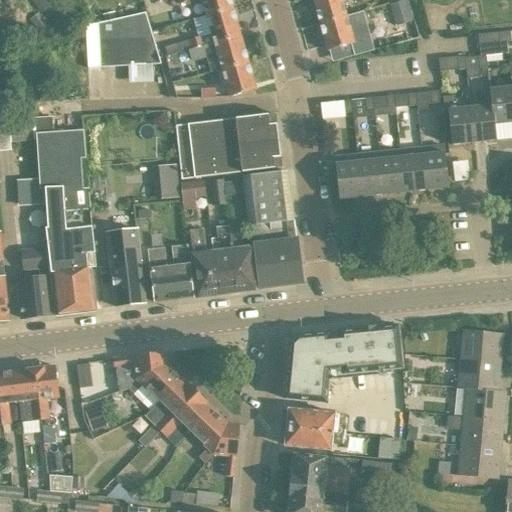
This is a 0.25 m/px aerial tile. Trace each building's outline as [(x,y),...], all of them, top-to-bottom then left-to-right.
[(44,0),(29,0),(40,13),(49,7),(44,0)] [(201,0),(206,16),(232,9),(232,6),(230,0),(201,0)] [(313,0),(317,11),(316,11),(318,20),(319,20),(320,24),(346,17),(341,0),(313,0)] [(396,44),(418,38),(413,20),(411,21),(406,1),(389,5),(394,23),(390,24),(392,32),(396,44)] [(211,34),(178,43),(181,52),(188,50),(214,43),(240,36),(232,9),(206,16),(211,34)] [(38,13),(29,19),(40,35),(49,29),(38,13)] [(153,38),(155,37),(148,13),(140,15),(140,13),(103,21),(104,22),(97,24),(99,67),(100,67),(128,66),(128,83),(153,82),(152,64),(153,64),(160,64),(155,45),(153,38)] [(321,26),(320,26),(322,35),(323,35),(328,52),(354,44),(353,43),(377,37),(375,28),(351,35),(346,17),(320,24),(321,26)] [(477,35),(479,45),(507,42),(511,42),(509,32),(477,35)] [(214,43),(188,50),(189,51),(192,63),(207,59),(211,73),(221,70),(248,63),(247,60),(248,60),(245,51),(245,52),(240,36),(214,43)] [(480,56),(479,56),(479,57),(486,56),(508,54),(507,42),(479,45),(480,56)] [(466,70),(465,70),(466,79),(480,78),(479,69),(487,68),(486,56),(479,57),(479,56),(465,58),(466,70)] [(466,70),(465,58),(465,57),(457,58),(438,60),(440,72),(458,70),(465,70),(466,70)] [(248,63),(221,70),(229,98),(256,90),(248,63)] [(489,90),(490,105),(490,106),(491,105),(493,125),(495,125),(511,123),(511,95),(511,88),(510,78),(511,88),(489,90)] [(200,89),(201,99),(215,98),(214,89),(200,89)] [(430,92),(431,105),(439,104),(438,91),(430,92)] [(407,95),(409,107),(417,106),(415,94),(407,95)] [(394,96),(386,97),(387,109),(395,108),(394,96)] [(474,143),(470,107),(455,109),(454,96),(442,98),(443,110),(447,110),(451,146),(474,143)] [(366,111),(374,111),(373,98),(364,99),(366,111)] [(351,100),(343,101),(344,114),(352,113),(351,100)] [(490,105),(470,107),(474,143),(496,141),(495,125),(493,125),(491,105),(490,106),(490,105)] [(275,114),(175,127),(182,181),(282,168),(275,114)] [(48,247),(50,268),(55,315),(96,310),(91,269),(96,268),(95,254),(84,132),(53,134),(51,117),(34,118),(33,118),(35,136),(37,135),(40,180),(43,205),(46,205),(47,228),(45,229),(47,247),(48,247)] [(34,136),(35,136),(33,118),(14,120),(14,121),(0,122),(0,151),(10,151),(10,142),(34,141),(34,136)] [(443,145),(421,148),(425,191),(448,188),(443,145)] [(421,148),(399,150),(404,193),(425,191),(421,148)] [(399,150),(378,152),(382,195),(404,193),(399,150)] [(378,152),(356,155),(361,198),(382,195),(378,152)] [(361,198),(356,155),(334,157),(339,200),(361,198)] [(458,160),(459,180),(473,179),(472,159),(458,160)] [(288,173),(244,178),(250,234),(253,234),(260,289),(301,284),(288,173)] [(18,206),(43,205),(40,180),(16,181),(18,206)] [(223,180),(209,182),(211,207),(225,206),(223,180)] [(179,188),(155,191),(156,203),(180,200),(179,188)] [(341,253),(367,253),(367,224),(342,224),(341,253)] [(241,225),(229,226),(237,292),(256,289),(251,250),(244,251),(241,225)] [(213,254),(212,254),(217,294),(237,292),(229,226),(216,228),(217,238),(211,239),(213,254)] [(217,294),(212,254),(206,255),(203,229),(190,231),(198,296),(217,294)] [(110,267),(115,307),(145,304),(137,236),(124,238),(127,257),(132,257),(133,264),(110,267)] [(0,321),(9,321),(0,240),(0,321)] [(173,267),(170,267),(173,300),(193,298),(187,246),(171,248),(173,267)] [(23,271),(50,268),(48,247),(47,247),(20,251),(23,271)] [(173,300),(170,267),(166,268),(164,248),(147,250),(153,302),(173,300)] [(17,280),(22,319),(53,316),(48,277),(17,280)] [(284,401),(326,404),(328,374),(342,372),(342,375),(401,368),(396,326),(378,328),(378,326),(355,329),(356,331),(338,333),(338,335),(328,336),(328,334),(296,338),(289,345),(284,401)] [(463,331),(460,360),(500,364),(503,335),(463,331)] [(136,380),(135,377),(161,374),(168,367),(166,365),(165,353),(113,359),(113,360),(114,368),(115,368),(119,392),(127,388),(136,380)] [(460,360),(457,389),(498,393),(498,392),(500,364),(460,360)] [(76,367),(79,388),(92,387),(89,365),(76,367)] [(55,367),(35,370),(41,421),(50,419),(47,399),(59,398),(55,367)] [(159,403),(160,403),(182,381),(168,367),(161,374),(135,377),(136,380),(127,388),(134,395),(142,386),(159,403)] [(35,370),(15,372),(19,403),(30,401),(32,422),(41,421),(35,370)] [(15,372),(0,373),(0,411),(2,426),(11,425),(8,404),(19,403),(15,372)] [(154,426),(160,432),(199,394),(189,386),(188,387),(182,381),(160,403),(159,403),(168,411),(154,426)] [(465,391),(462,419),(503,422),(506,393),(498,392),(498,393),(457,389),(457,390),(465,391)] [(181,424),(190,433),(213,410),(207,404),(208,403),(199,394),(160,432),(175,447),(186,436),(178,427),(181,424)] [(101,406),(90,410),(97,430),(107,427),(101,406)] [(212,455),(215,455),(218,429),(225,422),(213,410),(190,433),(206,449),(198,458),(204,464),(212,455)] [(282,433),(282,440),(286,443),(286,446),(329,450),(330,443),(330,441),(335,442),(335,444),(344,445),(347,417),(333,415),(289,411),(287,431),(282,433)] [(462,419),(460,448),(500,451),(503,422),(462,419)] [(218,429),(215,455),(228,457),(226,477),(234,478),(239,426),(227,424),(225,422),(218,429)] [(62,440),(59,423),(48,424),(50,442),(62,440)] [(380,438),(378,458),(399,460),(401,440),(380,438)] [(500,451),(460,448),(457,476),(498,480),(500,451)] [(294,455),(292,475),(351,481),(352,470),(326,468),(327,459),(294,455)] [(448,466),(437,465),(436,473),(447,474),(448,466)] [(374,471),(373,484),(397,487),(398,474),(374,471)] [(54,474),(54,491),(77,491),(77,475),(54,474)] [(290,476),(288,497),(347,502),(348,500),(323,497),(323,492),(350,494),(351,481),(292,475),(292,476),(290,476)] [(130,507),(135,502),(125,493),(117,486),(106,498),(115,499),(122,500),(130,507)] [(0,497),(11,499),(12,489),(0,487),(0,497)] [(12,489),(11,499),(23,500),(24,490),(12,489)] [(183,494),(184,493),(170,491),(169,504),(182,505),(183,494)] [(37,502),(47,503),(48,493),(38,492),(37,502)] [(48,493),(47,503),(60,504),(62,494),(48,493)] [(346,511),(347,502),(288,497),(289,498),(287,511),(346,511)] [(73,511),(86,511),(87,502),(74,501),(73,511)] [(86,511),(120,511),(121,508),(120,508),(119,508),(118,505),(87,502),(86,511)]
